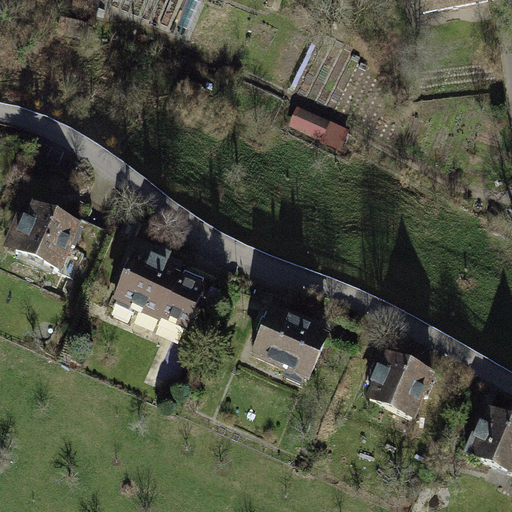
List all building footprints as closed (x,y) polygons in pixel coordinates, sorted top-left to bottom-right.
[(416,0),(419,13),(489,1),(489,0),(416,0)] [(344,150),(352,132),(303,110),(294,128),(344,150)] [(77,228),(28,206),(8,250),(58,273),(69,247),(74,249),(81,233),(76,231),(77,228)] [(164,257),(150,250),(145,263),(134,259),(113,305),(183,336),(204,291),(198,289),(201,283),(185,275),(183,281),(176,278),(182,265),(171,259),(164,257)] [(327,339),(271,314),(253,356),(288,372),(284,379),(301,386),(304,379),(308,381),(327,339)] [(432,376),(385,355),(364,401),(411,422),(432,376)] [(511,422),(491,413),(484,429),(479,427),(466,456),(472,459),(480,462),(511,476),(511,422)]
